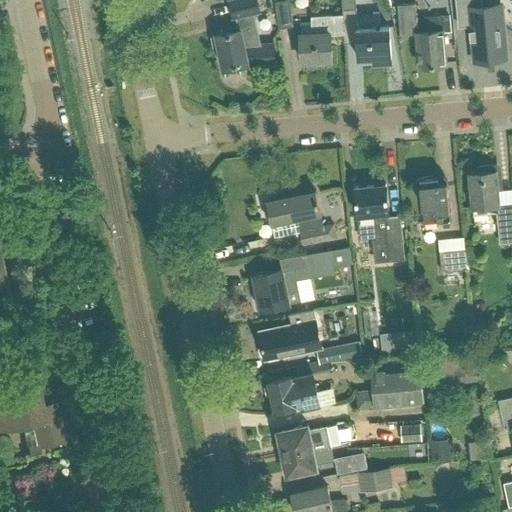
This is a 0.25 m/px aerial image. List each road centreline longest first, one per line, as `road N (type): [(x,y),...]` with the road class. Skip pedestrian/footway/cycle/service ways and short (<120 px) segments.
road 1 (residential): [(233,511),(158,142)]
road 2 (residential): [(158,142),(511,107)]
road 3 (residential): [(29,155),(49,116),(23,0)]
road 4 (residential): [(158,142),(128,0)]
